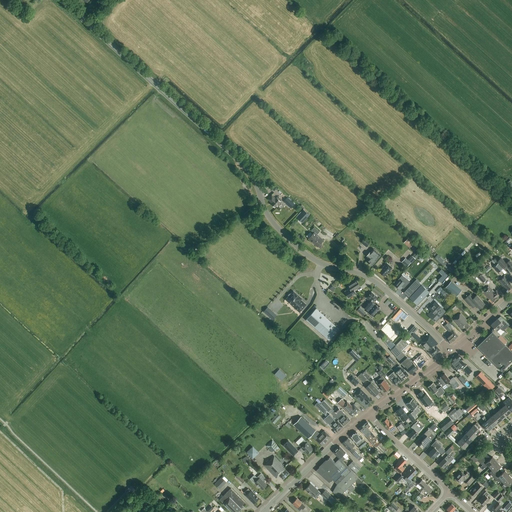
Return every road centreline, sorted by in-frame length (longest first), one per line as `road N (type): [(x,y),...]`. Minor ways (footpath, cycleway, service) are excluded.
road 1 (tertiary): [(450,352),(376,283),(299,249),(270,220),(246,168),(60,0)]
road 2 (track): [(511,199),(323,27)]
road 3 (unknown): [(320,263),(318,291),(362,324),(413,381)]
road 4 (tertiary): [(262,511),(368,414)]
